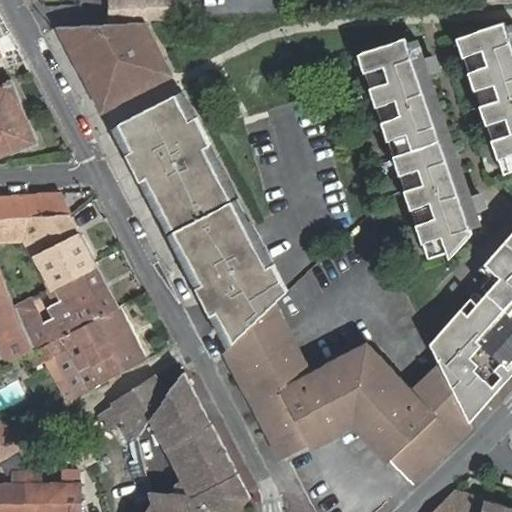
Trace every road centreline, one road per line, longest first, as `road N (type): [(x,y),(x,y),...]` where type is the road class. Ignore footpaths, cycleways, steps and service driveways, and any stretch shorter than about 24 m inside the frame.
road 1 (residential): [(98,171),(262,475),(271,511)]
road 2 (residential): [(7,0),(98,171)]
road 3 (residential): [(408,511),(511,408)]
